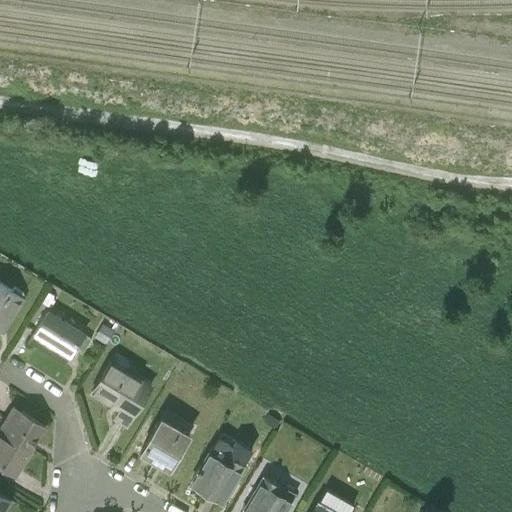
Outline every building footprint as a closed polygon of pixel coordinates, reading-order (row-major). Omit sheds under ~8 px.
[(21,297),(11,291),(0,283),(0,332),(2,334),(25,299),(21,297)] [(11,291),(21,297),(23,293),(13,287),(11,291)] [(75,348),(83,335),(84,333),(47,310),(27,342),(64,365),(75,348)] [(102,323),(93,338),(106,345),(115,331),(102,323)] [(83,335),(75,348),(82,352),(91,340),(83,335)] [(152,386),(109,359),(88,394),(116,411),(112,420),(127,429),(152,386)] [(165,360),(156,374),(166,380),(175,366),(165,360)] [(0,431),(31,451),(46,427),(12,406),(0,423),(0,431)] [(268,415),(263,423),(274,431),(279,423),(268,415)] [(168,472),(190,435),(159,417),(138,453),(168,472)] [(31,451),(0,431),(0,468),(15,478),(31,451)] [(221,505),(245,466),(225,454),(222,459),(207,451),(187,484),(221,505)] [(280,486),(261,476),(239,511),(286,511),(292,502),(276,492),(280,486)] [(0,511),(3,511),(12,499),(0,491),(0,511)] [(336,511),(316,500),(309,511),(336,511)]
